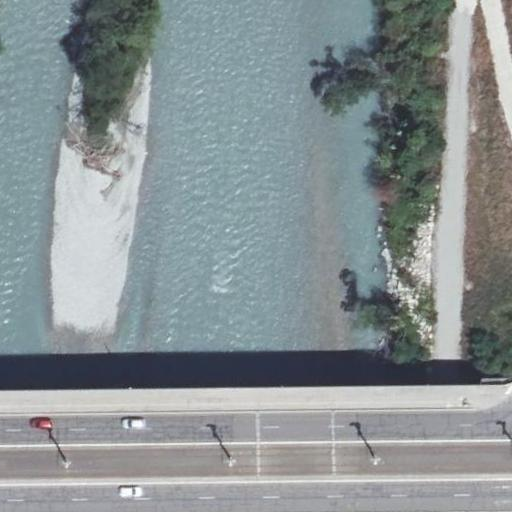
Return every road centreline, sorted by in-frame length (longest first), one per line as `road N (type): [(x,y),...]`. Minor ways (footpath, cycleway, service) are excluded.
road 1 (track): [(460,511),(450,184),(465,0)]
road 2 (secondary): [(0,506),(511,497)]
road 3 (secondary): [(511,427),(0,436)]
